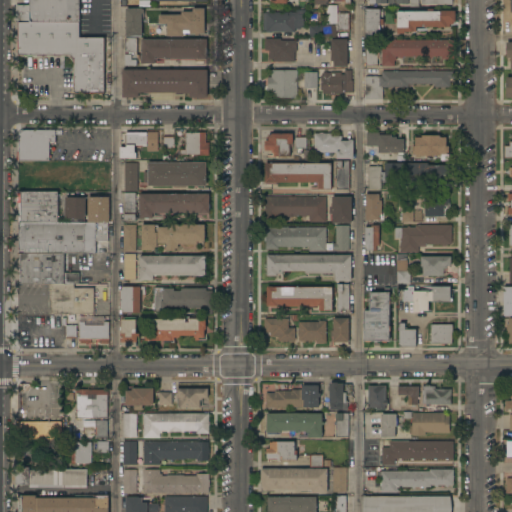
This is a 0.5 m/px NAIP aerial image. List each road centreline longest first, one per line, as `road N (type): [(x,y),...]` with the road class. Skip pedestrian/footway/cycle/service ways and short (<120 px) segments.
road 1 (residential): [(475,511),(480,0)]
road 2 (residential): [(235,365),(236,0)]
road 3 (residential): [(235,365),(511,364)]
road 4 (residential): [(237,115),(511,113)]
road 5 (residential): [(237,115),(0,115)]
road 6 (residential): [(235,365),(0,367)]
road 7 (residential): [(235,511),(235,365)]
